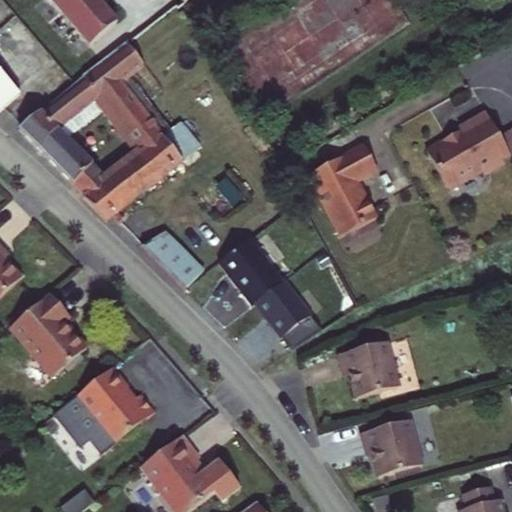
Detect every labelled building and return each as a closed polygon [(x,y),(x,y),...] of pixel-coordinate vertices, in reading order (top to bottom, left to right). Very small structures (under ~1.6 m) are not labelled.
[(112,29),(87,0),(39,0),(84,52),(112,29)] [(0,102),(46,62),(9,18),(0,26),(0,102)] [(130,42),(14,132),(34,153),(46,144),(98,103),(137,153),(101,182),(96,176),(87,185),(62,160),(50,169),(78,197),(102,221),(107,217),(179,161),(164,141),(146,119),(154,113),(127,80),(147,65),(130,42)] [(499,158),(476,117),(466,123),(449,133),(452,138),(451,139),(450,140),(449,142),(450,143),(441,148),(438,143),(417,156),(437,190),(445,192),(474,176),(480,177),(491,171),(493,165),(491,163),(499,158)] [(180,128),(164,141),(179,161),(195,149),(180,128)] [(46,144),(34,153),(50,169),(62,160),(46,144)] [(344,148),(293,178),(329,238),(363,218),(342,183),(358,173),(348,156),(344,148)] [(225,180),(198,199),(216,224),(243,205),(225,180)] [(197,273),(159,233),(137,249),(177,291),(197,273)] [(239,241),(209,266),(244,310),(275,284),(239,241)] [(0,293),(18,278),(0,257),(0,293)] [(275,340),(303,317),(275,284),(248,307),(275,340)] [(62,313),(46,294),(12,323),(54,373),(82,349),(67,331),(66,332),(58,323),(66,317),(62,313)] [(340,374),(347,403),(391,392),(378,347),(329,360),(331,369),(333,376),(340,374)] [(125,388),(108,368),(71,397),(93,424),(95,422),(108,439),(115,440),(150,413),(136,394),(128,401),(125,396),(121,391),(125,388)] [(360,455),(368,484),(411,472),(398,427),(349,441),(352,452),(353,457),(360,455)] [(188,450),(178,435),(137,466),(170,511),(183,511),(211,492),(189,462),(195,459),(188,450)] [(489,511),(484,490),(454,499),(457,511),(489,511)] [(261,511),(253,500),(235,511),(261,511)] [(148,511),(165,511),(159,503),(147,510),(148,511)]
